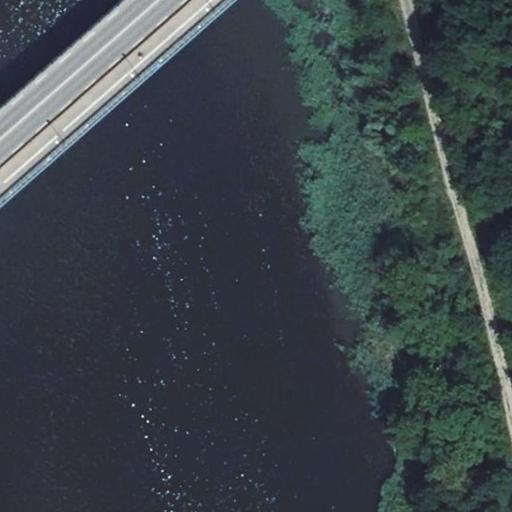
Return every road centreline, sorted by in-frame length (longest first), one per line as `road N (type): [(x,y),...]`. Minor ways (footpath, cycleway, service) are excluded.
road 1 (track): [(399,0),(511,417)]
road 2 (primary): [(0,136),(155,0)]
